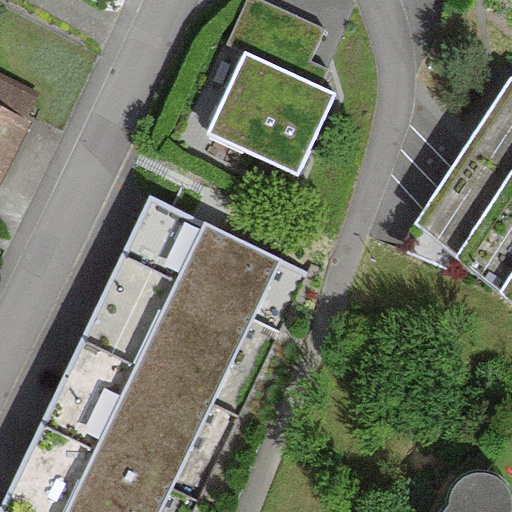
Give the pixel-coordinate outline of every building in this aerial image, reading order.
[(245,60),(302,85),(325,33),(253,2),(230,54),(245,60)] [(209,142),(300,182),(336,100),(302,85),(245,60),(209,142)] [(0,184),(1,185),(31,125),(23,121),(36,95),(0,76),(0,184)] [(511,90),(415,237),(511,300),(511,90)] [(121,263),(251,322),(277,264),(147,205),(121,263)] [(82,349),(212,407),(251,322),(121,263),(82,349)] [(43,435),(173,493),(212,407),(82,349),(43,435)] [(8,511),(164,511),(173,493),(43,435),(8,511)] [(449,495),(448,510),(446,511),(511,511),(511,496),(510,491),(501,479),(486,475),(471,476),(457,483),(449,495)]
